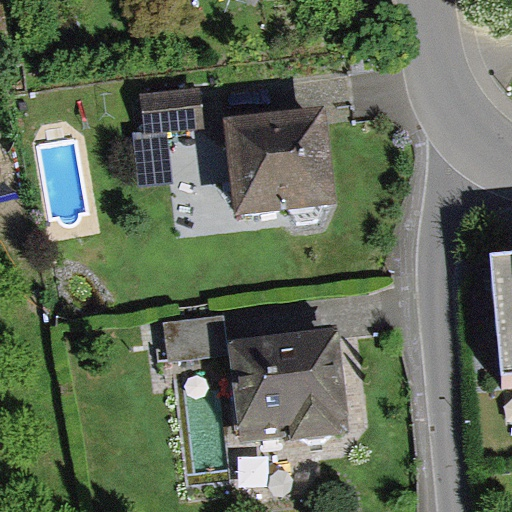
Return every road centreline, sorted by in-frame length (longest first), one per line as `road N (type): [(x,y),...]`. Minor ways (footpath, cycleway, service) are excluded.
road 1 (residential): [(451,511),(428,249),(460,151)]
road 2 (residential): [(460,151),(431,57),(424,0)]
